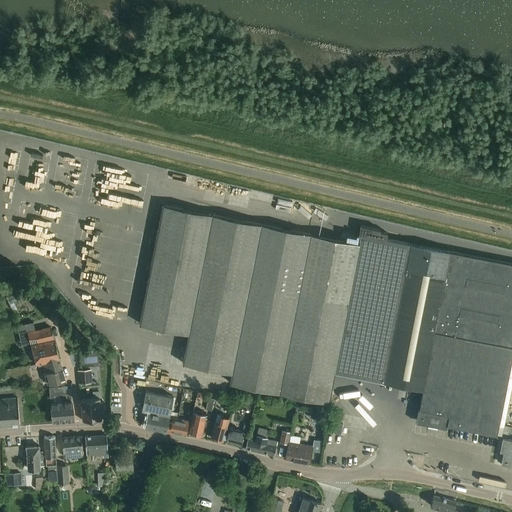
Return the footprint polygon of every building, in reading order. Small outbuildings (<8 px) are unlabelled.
[(163,204),(140,324),(189,333),(183,363),(232,373),(230,382),(330,402),(335,372),(423,389),(420,409),(419,409),(416,422),(447,428),(447,425),(497,435),(499,424),(505,425),(511,388),(511,262),(411,243),(392,239),(393,234),(388,232),(380,231),(380,229),(361,225),(360,235),(361,235),(359,243),(311,233),(163,204)] [(38,364),(61,360),(55,338),(51,326),(42,329),(40,320),(17,325),(19,334),(22,346),(27,345),(27,344),(31,344),(36,365),(38,364)] [(61,360),(38,364),(39,366),(42,366),(47,384),(50,383),(50,384),(61,381),(62,384),(67,383),(61,360)] [(78,384),(92,383),(90,369),(77,371),(78,384)] [(50,398),(55,397),(54,396),(61,395),(69,394),(68,386),(60,386),(49,387),(50,398)] [(84,421),(101,419),(99,398),(100,398),(100,391),(93,392),(94,399),(82,400),(84,421)] [(145,410),(170,415),(174,396),(146,391),(143,410),(145,410)] [(0,427),(20,425),(18,396),(0,397),(0,427)] [(213,411),(215,399),(209,397),(206,409),(213,411)] [(53,423),(74,421),(72,402),(51,404),(53,423)] [(169,422),(170,415),(145,410),(144,418),(146,418),(144,427),(167,432),(169,422)] [(204,411),(198,410),(198,411),(194,410),(189,433),(203,435),(206,419),(207,413),(204,413),(204,411)] [(215,421),(211,438),(224,441),(225,439),(227,439),(226,441),(240,444),(242,445),(245,432),(229,428),(229,431),(227,430),(228,424),(230,416),(223,415),(218,414),(216,421),(215,421)] [(169,422),(167,432),(186,436),(188,425),(189,420),(182,419),(182,418),(173,417),(172,422),(169,422)] [(288,444),(290,432),(283,430),(280,442),(288,444)] [(108,458),(108,451),(107,435),(85,436),(86,455),(103,454),(103,458),(108,458)] [(277,441),(268,439),(268,438),(256,435),(255,440),(249,438),(246,450),(274,456),(277,441)] [(49,482),(57,480),(56,460),(56,456),(57,456),(56,436),(45,437),(46,464),(48,465),(49,482)] [(64,457),(84,455),(82,436),(62,437),(64,457)] [(26,438),(22,438),(23,449),(27,449),(27,464),(27,469),(41,468),(41,465),(44,465),(44,458),(43,452),(40,452),(40,445),(40,437),(26,438)] [(501,464),(511,466),(511,440),(502,438),(500,448),(504,449),(501,464)] [(286,459),(310,464),(313,451),(320,453),(322,441),(314,439),(313,446),(300,444),(290,442),(289,442),(286,459)] [(133,467),(132,453),(115,455),(117,470),(133,468),(133,467)] [(58,482),(68,482),(67,465),(57,465),(58,482)] [(7,485),(22,484),(21,472),(6,473),(7,485)] [(36,490),(44,489),(43,477),(36,478),(36,490)] [(453,511),(456,501),(434,495),(431,506),(453,511)] [(318,511),(322,503),(303,497),(298,511),(318,511)] [(271,505),(269,511),(280,511),(282,509),(283,505),(284,501),(274,498),(273,501),(271,505)]
